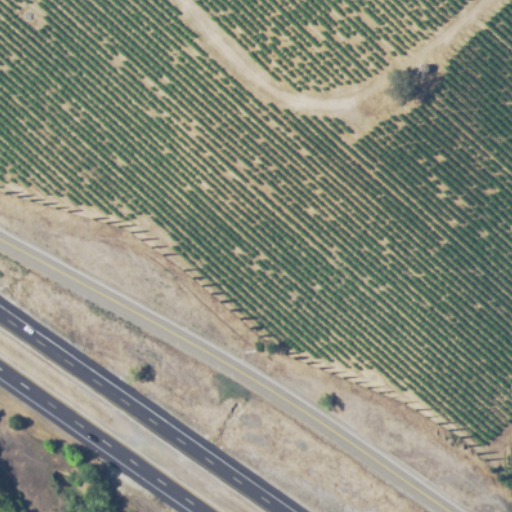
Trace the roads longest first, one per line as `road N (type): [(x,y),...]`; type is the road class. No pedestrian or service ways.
road 1 (tertiary): [(438,511),(293,409),(0,250)]
road 2 (motorway): [(282,511),(0,313)]
road 3 (motorway): [(0,373),(198,511)]
